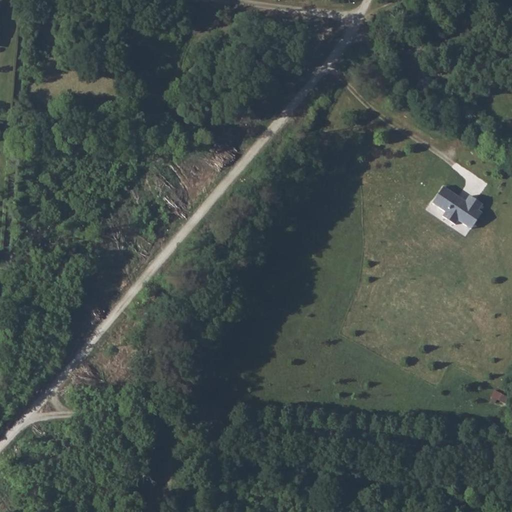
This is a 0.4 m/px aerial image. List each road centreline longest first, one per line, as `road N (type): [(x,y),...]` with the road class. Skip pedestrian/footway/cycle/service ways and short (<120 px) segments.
road 1 (track): [(0,479),(83,412),(360,16)]
road 2 (track): [(511,446),(83,412)]
road 3 (unknown): [(326,66),(364,115),(468,181)]
